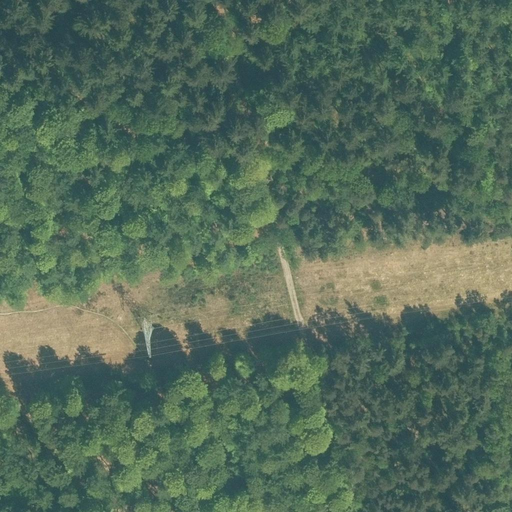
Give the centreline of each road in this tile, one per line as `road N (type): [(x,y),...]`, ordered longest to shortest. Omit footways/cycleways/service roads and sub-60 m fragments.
road 1 (track): [(345,511),(220,0)]
road 2 (track): [(503,196),(266,154),(0,80)]
